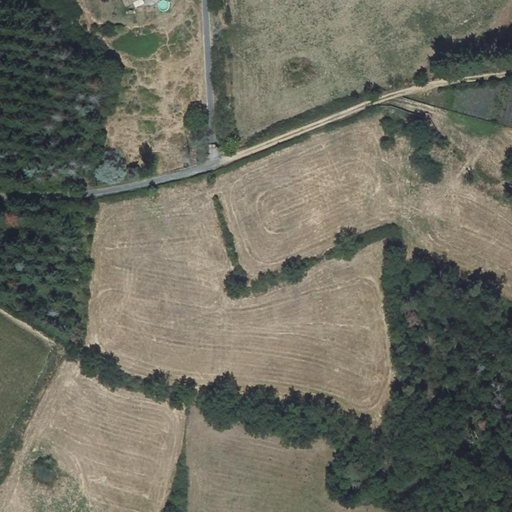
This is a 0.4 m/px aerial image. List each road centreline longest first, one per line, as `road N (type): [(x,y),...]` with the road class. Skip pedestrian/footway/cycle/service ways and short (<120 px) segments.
road 1 (track): [(213,163),(418,84),(511,74)]
road 2 (unclassified): [(0,196),(93,193),(213,163)]
